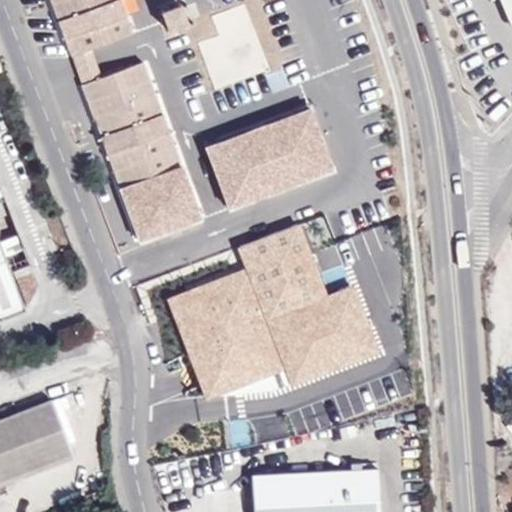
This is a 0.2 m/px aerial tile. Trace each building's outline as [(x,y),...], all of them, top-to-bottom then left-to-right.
[(51,0),(71,55),(90,47),(132,32),(120,0),(51,0)] [(511,0),(503,0),(511,20),(511,0)] [(269,70),(245,3),(212,15),(219,35),(198,42),(215,90),(269,70)] [(168,31),(187,24),(181,5),(161,12),(168,31)] [(100,75),(90,47),(71,55),(82,85),(101,78),(100,75)] [(123,67),(100,75),(101,78),(82,85),(120,188),(182,164),(144,62),(124,69),(123,67)] [(314,103),(207,144),(231,208),(338,171),(314,103)] [(120,188),(142,242),(204,218),(182,164),(120,188)] [(330,295),(301,220),(233,246),(243,271),(167,300),(206,401),(287,370),(293,384),(379,351),(354,286),(330,295)] [(0,318),(26,309),(0,239),(0,318)] [(52,400),(0,419),(0,483),(73,455),(52,400)] [(380,511),(378,469),(252,475),(253,511),(380,511)]
